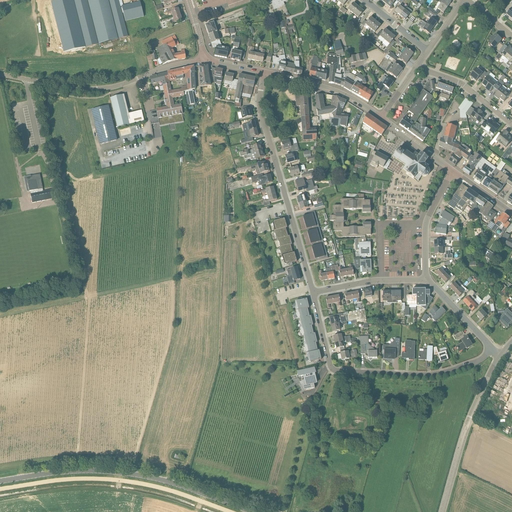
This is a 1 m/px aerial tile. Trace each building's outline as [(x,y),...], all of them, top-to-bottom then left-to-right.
[(74,0),(60,0),(52,2),(65,53),(86,47),(74,0)] [(74,0),(86,47),(98,44),(97,42),(86,0),(74,0)] [(103,43),(118,39),(108,0),(86,0),(98,44),(103,43)] [(128,37),(120,4),(118,0),(108,0),(118,39),(128,37)] [(272,5),(275,10),(279,8),(275,0),(264,0),(267,5),(268,4),(270,6),(272,5)] [(412,0),(411,2),(416,6),(415,7),(417,9),(421,5),(418,3),(413,0),(412,0)] [(126,21),(143,16),(139,1),(122,6),(126,21)] [(447,8),(441,4),(439,2),(437,5),(439,7),(437,9),(435,12),(432,10),(428,7),(427,9),(434,14),(436,16),(440,11),(443,13),(447,8)] [(353,14),(358,7),(353,3),(348,10),(353,14)] [(406,9),(401,4),(401,5),(395,12),(400,16),(404,10),(406,9)] [(363,12),(358,7),(353,14),(358,18),(363,12)] [(173,17),(180,14),(178,8),(167,12),(168,15),(172,13),(173,17)] [(433,21),(436,16),(434,14),(427,9),(425,12),(429,14),(427,17),(430,19),(427,24),(432,28),(436,23),(433,21)] [(404,10),(400,16),(405,20),(409,15),(404,10)] [(182,20),(180,14),(173,17),(174,20),(170,22),(171,24),(182,20)] [(234,19),(233,16),(217,21),(218,24),(229,21),(234,19)] [(364,20),(359,27),(361,29),(365,25),(370,29),(375,22),(370,18),(367,22),(364,20)] [(219,25),(218,24),(217,21),(205,26),(208,35),(217,32),(215,26),(219,25)] [(375,22),(370,29),(375,33),(380,26),(375,22)] [(432,28),(427,24),(423,30),(429,34),(432,28)] [(379,36),(384,40),(390,34),(385,29),(383,32),(379,36)] [(373,39),(376,41),(379,36),(383,32),(381,30),(376,36),(373,39)] [(211,43),(220,40),(217,32),(208,35),(211,43)] [(390,34),(384,40),(389,44),(389,45),(392,41),(395,38),(390,34)] [(494,48),(493,49),(499,53),(504,46),(503,46),(499,43),(501,40),(495,35),(493,38),(492,37),(490,40),(491,41),(489,44),(494,48)] [(171,48),(179,45),(179,44),(175,36),(162,42),(163,45),(167,54),(171,62),(176,60),(177,60),(186,59),(184,50),(181,50),(181,53),(175,55),(171,48)] [(238,48),(240,41),(240,37),(235,36),(232,50),(230,59),(240,62),(242,53),(237,52),(238,48)] [(343,54),(347,52),(346,47),(342,48),(340,41),(333,43),(336,55),(337,56),(343,54)] [(392,41),(389,45),(389,44),(385,49),(386,49),(383,53),(385,54),(392,47),(395,43),(392,41)] [(216,47),(215,56),(226,58),(228,49),(222,48),(221,43),(218,44),(217,47),(216,47)] [(167,54),(163,45),(157,49),(161,57),(167,54)] [(505,46),(504,46),(499,53),(498,54),(495,58),(499,61),(503,56),(506,58),(511,50),(511,49),(511,48),(509,46),(506,49),(504,47),(505,46)] [(254,48),(251,47),(250,47),(249,52),(248,59),(255,61),(256,54),(253,53),(254,48)] [(260,55),(256,54),(255,61),(262,62),(265,50),(261,49),(260,55)] [(406,49),(402,54),(409,59),(413,54),(406,49)] [(393,59),(395,61),(397,58),(394,56),(394,55),(390,52),(388,56),(393,59)] [(346,58),(346,61),(346,62),(350,61),(350,64),(363,61),(367,60),(365,53),(362,54),(346,58)] [(167,63),(171,62),(167,54),(161,57),(159,58),(163,65),(167,63)] [(327,58),(326,65),(330,65),(335,66),(336,59),(336,57),(336,55),(327,54),(327,58)] [(409,59),(402,54),(398,59),(406,64),(409,59)] [(276,56),(272,57),(273,63),(273,64),(279,65),(278,70),(284,72),(286,66),(286,64),(284,55),(279,56),(278,59),(277,63),(276,62),(276,58),(276,56)] [(303,70),(301,69),(301,68),(301,67),(300,67),(300,66),(299,66),(298,61),(299,57),(293,57),(294,61),(295,68),(293,74),(301,75),(303,70)] [(315,78),(316,70),(317,67),(318,62),(317,58),(317,57),(313,57),(312,61),(310,68),(309,77),(315,78)] [(336,59),(335,66),(335,67),(334,84),(341,86),(343,88),(345,80),(344,75),(340,74),(341,69),(341,66),(340,58),(336,57),(336,59)] [(294,61),(294,65),(291,64),(286,63),(286,64),(286,66),(284,72),(293,74),(295,68),(294,61)] [(393,66),(390,64),(385,71),(396,79),(402,70),(394,64),(393,66)] [(163,92),(165,98),(164,99),(164,103),(166,102),(167,107),(156,109),(157,110),(158,118),(182,114),(181,105),(174,107),(172,98),(184,96),(183,93),(184,93),(192,90),(195,90),(194,66),(182,69),(183,74),(186,74),(188,86),(181,87),(182,90),(170,92),(169,85),(164,86),(165,90),(165,91),(163,92)] [(209,82),(208,77),(207,66),(199,67),(200,77),(200,86),(209,85),(209,82)] [(182,69),(167,72),(167,74),(169,82),(176,81),(176,80),(183,78),(183,74),(182,69)] [(221,82),(223,74),(222,74),(223,70),(216,69),(213,79),(214,83),(216,83),(216,81),(221,82)] [(321,70),(316,70),(315,78),(325,81),(327,70),(321,69),(321,70)] [(482,79),(484,76),(487,74),(484,71),(482,73),(480,71),(480,69),(478,69),(477,69),(476,70),(474,71),(473,72),(472,74),(471,76),(470,77),(471,77),(472,80),(473,79),(476,81),(479,77),(482,79)] [(489,71),(487,74),(484,76),(487,78),(482,84),(486,88),(485,89),(493,80),(488,76),(491,73),(489,71)] [(237,87),(238,81),(232,80),(233,75),(226,73),(224,84),(231,86),(230,88),(236,90),(237,87)] [(155,76),(150,78),(151,84),(157,83),(159,82),(160,82),(162,81),(162,82),(163,82),(164,86),(169,85),(169,82),(167,74),(160,75),(158,76),(155,76)] [(354,83),(355,80),(357,77),(351,74),(344,75),(345,80),(343,88),(349,91),(351,92),(355,84),(354,83)] [(356,95),(361,87),(363,84),(364,84),(366,84),(364,77),(359,74),(357,77),(355,80),(354,83),(355,84),(351,92),(356,95)] [(245,76),(240,75),(238,81),(237,87),(236,90),(234,99),(235,99),(235,107),(236,107),(238,107),(240,107),(241,100),(239,100),(240,96),(241,93),(242,85),(243,81),(245,76)] [(243,81),(242,85),(253,88),(255,78),(245,76),(243,81)] [(388,89),(393,83),(384,76),(379,82),(380,83),(379,85),(376,83),(375,85),(376,88),(381,92),(385,87),(388,89)] [(493,80),(485,89),(490,92),(493,88),(496,90),(500,85),(502,82),(499,80),(497,83),(496,84),(492,81),(493,80)] [(413,105),(410,110),(419,116),(420,115),(435,94),(435,93),(434,84),(434,81),(429,82),(423,91),(415,103),(414,102),(412,104),(413,105)] [(498,92),(494,96),(499,100),(506,91),(506,90),(505,92),(501,88),(502,86),(504,84),(502,82),(500,85),(496,90),(498,92)] [(434,84),(435,93),(439,92),(439,90),(442,91),(440,97),(448,100),(453,88),(444,85),(444,86),(438,84),(434,84)] [(251,96),(253,88),(242,85),(241,93),(251,96)] [(356,95),(362,99),(368,102),(373,94),(361,87),(356,95)] [(195,104),(192,90),(184,93),(186,106),(195,104)] [(511,98),(511,96),(511,91),(510,94),(506,91),(499,100),(500,99),(504,102),(509,96),(511,98)] [(301,118),(308,117),(307,102),(307,95),(302,96),(301,92),(295,92),(297,107),(301,107),(301,118)] [(322,119),(329,118),(329,114),(334,113),(333,107),(330,108),(324,109),(322,95),(314,96),(317,111),(317,116),(321,115),(322,119)] [(333,107),(336,97),(332,96),(327,95),(326,99),(331,100),(330,108),(333,107)] [(129,125),(127,115),(122,96),(110,98),(117,127),(129,125)] [(340,124),(340,127),(346,128),(347,121),(348,115),(341,113),(346,101),(336,97),(333,107),(334,113),(335,118),(340,119),(340,124)] [(464,113),(466,114),(471,107),(473,104),(466,99),(459,109),(460,109),(460,113),(464,113)] [(116,140),(108,106),(92,110),(100,144),(116,140)] [(240,112),(242,119),(252,117),(251,113),(253,113),(252,109),(248,110),(248,107),(242,107),(242,111),(240,112)] [(471,107),(466,114),(470,117),(471,116),(480,123),(485,117),(482,114),(483,113),(479,110),(478,111),(476,109),(477,109),(477,108),(475,110),(471,107)] [(158,118),(157,110),(148,111),(151,125),(159,123),(160,126),(184,122),(182,114),(158,118)] [(414,125),(415,123),(416,121),(417,119),(418,119),(419,116),(410,110),(408,112),(404,118),(414,125)] [(436,114),(435,120),(439,120),(440,116),(443,117),(446,111),(439,110),(438,114),(436,114)] [(127,115),(129,125),(144,121),(141,111),(127,115)] [(340,119),(335,118),(334,113),(329,114),(329,118),(331,127),(340,127),(340,124),(340,119)] [(381,136),(386,129),(387,128),(366,114),(363,123),(381,136)] [(418,119),(417,119),(416,121),(418,123),(417,125),(419,125),(419,123),(425,124),(425,119),(420,115),(419,116),(418,119)] [(310,135),(316,134),(316,129),(309,130),(308,117),(301,118),(303,134),(310,134),(310,135)] [(414,125),(404,118),(399,125),(409,132),(414,125)] [(494,122),(491,120),(489,122),(487,120),(482,126),(485,128),(486,127),(490,130),(489,131),(493,135),(496,130),(500,126),(496,124),(496,123),(494,121),(494,122)] [(248,126),(250,131),(256,129),(254,122),(242,125),(243,128),(248,126)] [(415,123),(414,125),(409,132),(416,137),(419,132),(418,132),(419,125),(417,125),(415,123)] [(418,132),(419,132),(416,137),(423,142),(430,131),(426,129),(424,129),(425,124),(419,123),(419,125),(418,132)] [(451,151),(454,145),(456,141),(453,140),(456,129),(456,127),(447,124),(444,137),(448,138),(447,142),(447,141),(444,148),(451,151)] [(256,129),(250,131),(251,134),(245,136),(246,139),(258,136),(256,129)] [(508,133),(505,131),(504,132),(501,135),(498,133),(489,144),(492,146),(495,143),(497,144),(498,142),(501,144),(501,143),(506,147),(511,139),(511,138),(511,136),(510,137),(507,135),(508,133)] [(444,148),(447,141),(447,142),(448,138),(444,137),(444,140),(441,139),(439,146),(444,148)] [(294,144),(292,139),(281,142),(284,150),(291,147),(293,152),(299,150),(297,143),(294,144)] [(251,154),(253,153),(263,151),(262,148),(261,148),(260,145),(252,147),(252,150),(250,151),(246,152),(243,153),(244,156),(247,155),(251,154)] [(460,148),(460,147),(454,145),(451,151),(454,153),(456,153),(460,148)] [(412,156),(400,148),(393,157),(405,166),(403,169),(407,172),(406,174),(413,179),(414,178),(418,181),(422,176),(423,176),(423,177),(425,177),(427,176),(428,175),(429,173),(429,171),(428,170),(427,168),(431,163),(427,160),(427,159),(420,154),(419,156),(415,153),(412,156)] [(456,153),(455,156),(460,159),(462,157),(467,160),(469,162),(473,157),(470,155),(469,154),(471,151),(467,149),(465,152),(460,148),(456,153)] [(251,154),(247,155),(248,158),(248,159),(250,158),(251,160),(255,159),(256,161),(258,160),(258,159),(264,157),(263,154),(264,153),(263,151),(253,153),(251,154)] [(371,161),(370,165),(377,168),(378,165),(383,168),(383,167),(387,169),(391,161),(388,159),(376,153),(373,151),(368,160),(369,160),(371,161)] [(456,153),(454,153),(449,161),(456,166),(460,159),(455,156),(456,153)] [(475,168),(482,158),(476,153),(473,157),(469,162),(468,163),(472,166),(469,170),(466,167),(463,171),(469,176),(475,168)] [(294,158),(293,154),(285,157),(287,164),(298,161),(297,158),(294,158)] [(475,179),(483,185),(491,174),(492,175),(496,168),(482,158),(475,168),(477,170),(474,175),(476,177),(475,179)] [(354,167),(358,168),(363,169),(365,163),(356,161),(354,167)] [(501,171),(507,164),(502,161),(497,168),(501,171)] [(265,162),(260,163),(240,169),(240,168),(237,169),(238,173),(251,169),(251,171),(255,170),(257,175),(259,174),(268,171),(266,165),(265,162)] [(291,176),(299,174),(302,173),(300,166),(289,170),(291,176)] [(503,187),(506,183),(509,178),(500,171),(494,180),(503,187)] [(43,189),(40,174),(27,177),(28,182),(30,191),(31,194),(30,194),(32,203),(45,200),(52,199),(51,190),(43,191),(42,189),(43,189)] [(493,176),(492,175),(491,174),(483,185),(488,189),(493,182),(490,180),(493,176)] [(263,178),(262,175),(251,178),(252,183),(258,182),(260,186),(272,182),(270,176),(263,178)] [(309,192),(313,190),(313,188),(309,189),(307,182),(304,183),(303,179),(295,181),(298,192),(306,190),(307,192),(309,192)] [(493,182),(488,189),(497,195),(503,187),(494,180),(493,182)] [(471,199),(465,195),(469,189),(462,184),(447,205),(454,210),(456,208),(462,212),(464,209),(468,204),(471,199)] [(267,196),(275,193),(273,187),(262,190),(262,193),(266,192),(267,196)] [(465,195),(471,199),(475,202),(479,198),(479,197),(469,189),(465,195)] [(277,200),(275,193),(267,196),(268,199),(264,200),(265,203),(263,203),(264,206),(270,205),(269,202),(277,200)] [(297,197),(299,204),(306,202),(305,198),(309,197),(308,194),(297,197)] [(478,215),(479,214),(481,211),(483,208),(487,202),(479,197),(479,198),(475,202),(480,206),(479,208),(476,206),(478,215)] [(364,201),(364,199),(340,200),(340,206),(333,206),(333,216),(329,216),(329,222),(333,222),(334,232),(341,232),(341,238),(365,237),(365,235),(371,235),(370,229),(371,229),(371,223),(363,223),(363,227),(357,228),(357,227),(356,227),(354,227),(352,227),(350,227),(349,227),(349,228),(343,228),(343,224),(344,224),(344,223),(344,222),(344,221),(343,220),(342,220),(342,219),(342,218),(343,218),(344,217),(344,215),(343,214),(343,210),(349,209),(349,210),(351,210),(354,210),(356,210),(356,209),(362,209),(362,213),(370,213),(370,207),(370,201),(364,201)] [(475,202),(471,199),(468,204),(472,206),(472,207),(474,216),(472,216),(472,221),(477,220),(477,216),(478,216),(478,215),(476,206),(475,202)] [(306,202),(299,204),(300,210),(312,207),(311,204),(307,205),(306,202)] [(481,211),(479,214),(485,218),(490,221),(491,222),(491,221),(496,214),(491,210),(493,206),(488,203),(487,202),(483,208),(481,211)] [(455,217),(444,211),(440,217),(443,219),(441,222),(447,226),(449,222),(451,223),(455,217)] [(317,220),(314,212),(303,215),(304,218),(303,218),(304,223),(317,220)] [(507,221),(509,218),(504,213),(500,218),(499,217),(494,223),(494,224),(495,225),(499,227),(501,229),(503,227),(506,229),(510,224),(507,221)] [(284,219),(280,220),(279,218),(276,219),(276,221),(273,222),(275,231),(287,227),(284,219)] [(307,231),(319,227),(317,220),(304,223),(304,224),(305,223),(307,231)] [(494,223),(491,221),(491,222),(490,221),(487,227),(492,230),(495,225),(494,224),(494,223)] [(447,226),(441,222),(438,225),(437,225),(436,234),(446,235),(447,226)] [(288,236),(286,228),(287,228),(287,227),(275,231),(274,231),(276,240),(278,239),(289,236),(288,236)] [(309,238),(321,235),(319,227),(307,231),(308,233),(307,233),(309,238)] [(310,239),(312,246),(323,243),(321,235),(309,238),(309,239),(310,239)] [(289,236),(278,239),(280,248),(292,245),(289,236)] [(453,239),(453,237),(452,237),(447,237),(447,241),(435,241),(435,248),(443,248),(443,244),(450,244),(449,241),(452,241),(452,239),(453,239)] [(366,243),(366,238),(357,239),(357,244),(359,244),(359,256),(370,256),(370,243),(366,243)] [(312,246),(313,248),(311,249),(313,254),(325,250),(323,243),(312,246)] [(292,245),(280,248),(279,248),(281,257),(283,257),(294,253),(293,253),(290,245),(292,245)] [(448,247),(443,248),(443,255),(443,259),(452,259),(452,254),(451,255),(451,251),(448,251),(448,247)] [(484,249),(486,258),(490,260),(493,254),(484,248),(484,249)] [(316,261),(328,258),(325,250),(313,254),(314,254),(316,261)] [(293,265),(292,263),(297,262),(294,253),(283,257),(285,265),(289,264),(289,266),(293,265)] [(370,272),(370,266),(371,266),(371,261),(360,261),(361,266),(362,266),(363,273),(370,272)] [(333,273),(336,272),(335,265),(329,267),(329,268),(326,269),(326,274),(328,280),(334,279),(333,273)] [(441,278),(446,274),(443,271),(446,268),(444,266),(436,273),(441,278)] [(292,275),(298,273),(297,267),(290,269),(290,270),(287,271),(288,276),(292,275)] [(340,278),(347,276),(346,270),(342,271),(341,267),(338,267),(340,278)] [(321,281),(328,280),(326,274),(322,274),(322,271),(319,271),(321,281)] [(295,284),(294,281),(300,279),(298,273),(292,275),(288,276),(290,282),(288,282),(289,285),(291,285),(295,284)] [(449,277),(446,274),(441,278),(446,283),(453,276),(451,274),(449,277)] [(458,289),(459,288),(462,285),(457,280),(450,288),(454,292),(458,289)] [(463,291),(462,291),(459,288),(458,289),(454,292),(459,297),(462,295),(464,293),(463,291)] [(412,296),(416,296),(416,305),(419,305),(419,306),(426,310),(433,299),(429,297),(429,291),(428,291),(425,291),(425,289),(413,289),(412,289),(412,296)] [(373,303),(371,295),(370,290),(363,291),(365,301),(369,301),(369,303),(373,303)] [(463,302),(468,307),(475,299),(473,297),(476,294),(472,290),(466,295),(468,297),(463,302)] [(392,302),(391,291),(382,292),(382,302),(387,302),(392,302)] [(391,291),(392,302),(396,302),(401,302),(401,291),(391,291)] [(358,292),(351,293),(352,300),(356,299),(357,303),(360,302),(358,292)] [(484,304),(491,298),(489,295),(482,301),(484,304)] [(332,297),(333,304),(337,303),(338,306),(341,306),(339,296),(332,297)] [(412,296),(407,296),(407,302),(407,305),(416,305),(416,296),(412,296)] [(307,310),(309,309),(307,300),(302,301),(302,299),(298,300),(299,302),(295,303),(297,312),(307,309),(307,310)] [(475,299),(468,307),(473,311),(480,304),(475,299)] [(487,315),(491,312),(494,311),(493,304),(492,305),(491,305),(490,305),(491,309),(486,314),(482,310),(476,315),(482,321),(487,315)] [(430,312),(429,313),(427,316),(429,316),(428,317),(431,320),(432,319),(435,322),(445,312),(442,308),(439,311),(435,307),(430,312)] [(307,310),(307,309),(297,312),(295,312),(298,321),(299,321),(299,320),(309,318),(307,310)] [(342,323),(346,322),(356,320),(357,323),(362,323),(367,323),(364,309),(359,310),(357,311),(343,314),(340,314),(334,315),(331,316),(331,319),(337,317),(338,324),(342,323)] [(511,314),(507,310),(504,313),(505,314),(499,319),(507,328),(511,322),(511,314)] [(312,327),(313,326),(311,317),(309,318),(299,320),(299,321),(301,329),(311,327),(312,327)] [(337,317),(331,319),(329,319),(331,325),(338,324),(337,317)] [(340,330),(338,324),(331,325),(332,332),(340,330)] [(312,327),(311,327),(301,329),(300,329),(302,338),(303,338),(314,335),(313,335),(312,327)] [(335,343),(342,341),(350,339),(350,336),(346,337),(342,338),(341,334),(333,336),(335,343)] [(316,344),(317,344),(315,335),(313,335),(314,335),(303,338),(305,346),(316,344)] [(368,337),(359,337),(359,340),(360,343),(360,344),(361,351),(361,355),(368,354),(368,358),(377,358),(377,351),(375,351),(368,344),(368,337)] [(466,349),(472,346),(466,337),(461,340),(463,343),(456,347),(458,351),(465,347),(466,349)] [(340,351),(344,350),(344,347),(343,345),(344,345),(347,343),(351,342),(350,339),(342,341),(335,343),(336,349),(339,348),(340,351)] [(399,351),(400,339),(395,339),(395,340),(389,346),(383,345),(382,351),(384,351),(384,358),(394,358),(395,351),(399,351)] [(413,360),(414,352),(414,343),(410,343),(410,342),(405,342),(405,353),(404,353),(404,354),(402,353),(402,358),(409,358),(409,360),(413,360)] [(318,352),(316,344),(305,346),(304,346),(306,355),(307,355),(318,352)] [(431,361),(432,347),(427,347),(427,350),(423,350),(423,353),(419,352),(419,360),(427,360),(427,361),(431,361)] [(441,353),(438,354),(436,347),(434,348),(434,355),(438,354),(440,362),(447,360),(445,353),(447,352),(446,348),(440,349),(441,353)] [(345,352),(344,350),(340,351),(340,354),(337,355),(339,360),(342,360),(349,359),(349,358),(353,357),(353,358),(357,357),(356,351),(355,350),(351,351),(348,352),(345,352)] [(317,362),(321,361),(319,352),(318,352),(307,355),(309,364),(313,363),(313,365),(317,364),(317,362)] [(313,373),(315,373),(314,369),(297,373),(298,377),(303,376),(304,380),(300,383),(304,390),(314,388),(313,383),(316,383),(313,373)]
